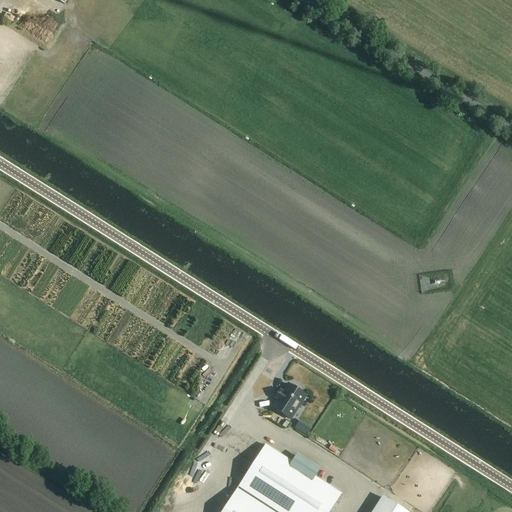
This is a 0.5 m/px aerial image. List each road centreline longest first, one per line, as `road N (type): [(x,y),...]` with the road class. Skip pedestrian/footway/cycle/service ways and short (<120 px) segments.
road 1 (tertiary): [(511,488),(0,164)]
road 2 (unclassified): [(511,128),(304,0)]
